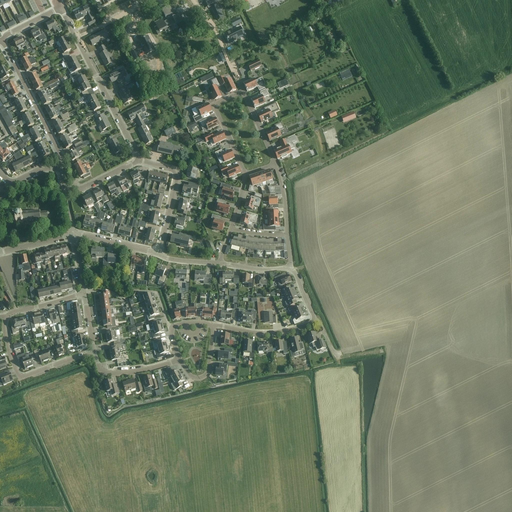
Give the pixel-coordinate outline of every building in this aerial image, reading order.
[(205,0),(204,1),(205,3),(207,6),(210,5),(212,7),(211,7),(218,21),(220,20),(219,17),(222,15),(217,5),(216,5),(215,3),(219,0),(205,0)] [(89,26),(96,23),(94,19),(94,20),(91,14),(86,4),(79,8),(80,10),(74,13),(77,20),(86,16),(89,22),(88,23),(89,26)] [(156,31),(158,35),(160,34),(160,32),(175,24),(176,26),(185,21),(183,16),(182,13),(175,17),(173,14),(175,13),(171,6),(161,10),(165,18),(166,18),(168,20),(164,22),(162,19),(155,23),(158,29),(156,31)] [(231,23),(233,27),(241,23),(239,19),(231,23)] [(59,33),(62,32),(59,26),(56,28),(53,22),(46,25),(49,31),(53,29),(54,32),(57,31),(59,33)] [(240,28),(225,35),(229,43),(244,36),(240,28)] [(38,29),(31,33),(35,39),(38,37),(40,40),(40,41),(43,40),(43,41),(46,40),(44,34),(41,35),(38,29)] [(92,45),(108,37),(105,31),(89,39),(92,45)] [(27,50),(30,48),(27,42),(24,44),(21,38),(14,42),(17,48),(21,46),(22,48),(25,47),(27,50)] [(58,42),(61,48),(68,44),(65,38),(58,42)] [(135,52),(130,54),(133,62),(138,59),(137,57),(144,54),(145,56),(153,52),(147,38),(138,42),(142,49),(135,53),(135,52)] [(64,59),(69,56),(68,52),(71,50),(68,44),(61,48),(58,49),(59,52),(62,50),(64,54),(62,55),(64,59)] [(101,54),(99,55),(105,66),(109,65),(109,66),(112,64),(111,63),(112,63),(106,52),(107,51),(106,48),(100,51),(101,54)] [(24,66),(30,63),(32,62),(35,60),(33,58),(31,59),(28,60),(27,57),(29,56),(28,53),(27,54),(21,57),(23,59),(21,60),(24,66)] [(71,59),(69,56),(64,59),(66,62),(68,61),(71,67),(78,64),(75,58),(71,59)] [(30,63),(24,66),(26,72),(32,69),(31,66),(34,64),(36,63),(35,60),(32,62),(30,63)] [(251,71),(261,66),(259,61),(248,66),(251,71)] [(71,67),(68,69),(71,75),(69,76),(71,80),(74,78),(79,75),(78,72),(81,70),(78,64),(71,67)] [(7,77),(9,76),(5,67),(0,68),(0,75),(2,79),(0,80),(2,83),(9,79),(7,77)] [(118,86),(119,89),(125,86),(128,84),(127,81),(125,82),(123,77),(126,76),(122,69),(108,76),(112,83),(117,81),(119,85),(118,86)] [(29,77),(33,84),(39,81),(36,74),(29,77)] [(81,79),(79,75),(74,78),(71,80),(73,83),(78,81),(81,87),(88,83),(85,77),(81,79)] [(286,77),(277,81),(279,86),(288,83),(286,77)] [(211,81),(214,87),(208,90),(214,101),(222,97),(217,87),(220,86),(216,78),(211,81)] [(226,82),(224,78),(218,80),(221,86),(224,85),(228,94),(236,90),(231,79),(226,82)] [(262,82),(257,84),(254,79),(243,84),(247,92),(258,87),(259,91),(265,88),(262,82)] [(39,81),(33,84),(36,90),(43,87),(39,81)] [(9,82),(2,85),(3,88),(6,86),(8,92),(10,91),(16,88),(13,83),(10,84),(9,82)] [(84,97),(89,94),(87,91),(91,89),(88,83),(81,87),(77,89),(78,91),(80,90),(82,93),(84,97)] [(127,89),(125,86),(119,89),(121,91),(119,92),(125,104),(131,100),(126,89),(127,89)] [(12,94),(8,96),(10,98),(11,100),(17,97),(16,95),(18,94),(16,88),(10,91),(12,94)] [(260,93),(261,96),(251,100),(255,109),(266,103),(263,98),(268,95),(266,90),(260,93)] [(38,95),(41,100),(47,97),(50,96),(47,91),(38,95)] [(44,106),(50,103),(51,102),(50,99),(51,98),(54,96),(53,94),(50,96),(47,97),(41,100),(44,106)] [(91,98),(89,94),(84,97),(77,101),(79,104),(86,101),(88,100),(89,103),(87,104),(85,105),(86,108),(87,108),(91,106),(98,102),(95,96),(91,98)] [(11,108),(5,111),(6,111),(7,113),(9,112),(12,111),(15,109),(18,108),(24,104),(21,99),(15,102),(17,106),(14,107),(11,109),(11,108)] [(91,106),(87,108),(89,110),(92,108),(94,112),(101,108),(98,102),(91,106)] [(266,112),(258,115),(261,123),(272,118),(270,113),(273,112),(272,110),(278,108),(276,103),(270,106),(264,109),(266,112)] [(27,110),(24,104),(18,108),(15,109),(16,111),(16,112),(19,110),(20,113),(27,110)] [(200,114),(193,117),(196,123),(203,120),(202,117),(212,112),(208,104),(200,107),(196,109),(198,112),(199,112),(200,114)] [(48,115),(55,111),(57,110),(60,109),(59,106),(53,109),(52,106),(46,110),(48,115)] [(145,120),(142,114),(146,112),(143,106),(127,114),(131,120),(135,118),(139,126),(147,122),(146,119),(145,120)] [(55,111),(48,115),(51,120),(57,117),(56,114),(59,113),(58,112),(57,110),(55,111)] [(23,124),(31,119),(29,113),(22,117),(24,120),(21,122),(23,124)] [(103,131),(109,127),(103,115),(101,116),(99,113),(94,116),(95,119),(97,119),(101,127),(98,129),(101,134),(104,133),(103,131)] [(353,113),(344,117),(346,122),(355,118),(353,113)] [(215,118),(208,122),(206,119),(199,123),(202,128),(206,126),(208,131),(219,125),(215,118)] [(34,124),(31,119),(23,124),(23,125),(26,124),(28,127),(34,124)] [(61,124),(59,121),(53,124),(56,129),(62,126),(65,125),(67,123),(67,121),(64,123),(64,122),(61,124)] [(59,135),(65,131),(63,129),(66,127),(71,124),(70,122),(67,123),(65,125),(62,126),(56,129),(59,135)] [(147,122),(139,126),(140,129),(138,130),(146,145),(152,142),(145,127),(149,125),(147,122)] [(270,142),(281,137),(278,131),(283,129),(281,123),(275,126),(276,129),(266,133),(270,142)] [(173,127),(164,132),(167,137),(175,132),(173,127)] [(27,140),(32,137),(39,133),(36,128),(30,131),(31,134),(25,136),(26,137),(27,140)] [(207,143),(212,140),(215,145),(226,140),(222,132),(213,137),(211,134),(204,137),(207,143)] [(35,142),(41,139),(39,133),(32,137),(27,140),(28,141),(31,140),(31,141),(34,139),(35,142)] [(63,144),(77,137),(76,135),(72,137),(71,136),(68,138),(67,135),(60,138),(63,144)] [(280,142),(282,148),(274,151),(278,160),(281,158),(282,159),(287,157),(287,156),(291,154),(290,150),(294,148),(293,144),(297,142),(295,136),(280,142)] [(66,149),(67,148),(72,146),(71,143),(74,141),(78,139),(77,137),(63,144),(66,149)] [(122,151),(120,148),(116,139),(114,140),(112,137),(106,140),(108,144),(109,143),(112,148),(115,154),(122,151)] [(180,154),(182,148),(171,146),(171,145),(160,142),(159,148),(158,148),(157,153),(172,156),(173,152),(180,154)] [(44,144),(37,147),(38,148),(39,151),(37,152),(38,154),(40,153),(47,149),(46,148),(44,144)] [(75,152),(69,155),(72,161),(81,157),(79,152),(81,151),(80,148),(83,147),(82,144),(75,147),(73,148),(75,152)] [(38,154),(33,157),(34,159),(41,156),(43,159),(50,155),(47,149),(40,153),(38,154)] [(3,152),(0,154),(0,157),(3,161),(7,157),(9,160),(15,155),(12,151),(9,153),(8,152),(6,150),(3,152)] [(218,159),(221,158),(223,163),(234,159),(230,150),(223,154),(221,151),(215,153),(218,159)] [(33,164),(29,157),(24,160),(20,152),(17,154),(17,155),(18,156),(19,157),(24,168),(33,164)] [(16,173),(24,168),(19,157),(18,157),(15,159),(17,163),(12,166),(9,167),(13,174),(16,173)] [(80,163),(74,166),(77,172),(83,169),(85,168),(86,167),(85,165),(84,164),(82,165),(80,163)] [(241,174),(237,165),(227,169),(226,166),(220,169),(223,175),(227,173),(230,178),(231,178),(232,180),(237,178),(236,176),(241,174)] [(83,169),(77,172),(81,178),(83,177),(84,179),(90,176),(89,173),(87,169),(86,167),(85,168),(83,169)] [(197,180),(199,171),(189,168),(187,177),(197,180)] [(144,180),(146,172),(142,171),(142,173),(137,172),(137,171),(130,175),(134,181),(133,182),(134,185),(139,182),(137,179),(140,178),(140,179),(144,180)] [(251,185),(249,191),(255,193),(253,187),(257,185),(257,187),(260,186),(260,187),(263,187),(270,184),(269,181),(272,180),(269,171),(260,174),(249,177),(252,185),(251,185)] [(160,183),(160,185),(161,185),(162,185),(163,183),(167,184),(168,177),(162,176),(160,183)] [(124,178),(118,181),(121,187),(123,192),(128,190),(132,188),(130,182),(127,184),(124,178)] [(107,187),(110,192),(112,195),(115,193),(117,196),(122,194),(121,193),(119,188),(116,189),(113,183),(107,187)] [(197,196),(199,186),(189,183),(188,187),(184,186),(182,193),(191,195),(197,196)] [(221,184),(219,190),(223,191),(221,196),(232,199),(232,198),(233,198),(234,195),(233,195),(234,192),(228,190),(229,186),(221,184)] [(104,203),(108,201),(106,196),(104,197),(100,190),(94,194),(98,202),(102,200),(104,203)] [(156,195),(155,202),(162,204),(163,197),(156,195)] [(270,195),(263,195),(263,203),(269,203),(269,205),(273,205),(273,209),(278,208),(278,205),(278,197),(270,198),(270,195)] [(85,208),(93,204),(89,196),(83,199),(85,203),(83,204),(85,208)] [(247,200),(246,200),(246,203),(245,208),(252,210),(254,206),(259,207),(261,200),(253,198),(252,201),(247,199),(247,200)] [(189,204),(190,201),(184,199),(183,202),(180,201),(178,210),(180,211),(180,214),(186,215),(187,212),(185,211),(187,203),(189,204)] [(230,207),(223,205),(224,202),(218,200),(217,204),(219,204),(217,212),(228,215),(230,207)] [(162,204),(155,202),(152,201),(151,207),(160,209),(162,204)] [(269,220),(279,219),(279,217),(280,217),(279,213),(278,213),(278,212),(273,212),(273,209),(266,209),(266,213),(268,212),(269,220)] [(36,211),(35,211),(35,212),(32,212),(32,211),(31,211),(31,212),(28,212),(27,212),(24,213),(24,212),(24,213),(22,213),(20,213),(21,215),(16,215),(16,213),(15,213),(15,215),(14,215),(14,216),(15,216),(16,220),(14,221),(14,222),(16,222),(16,223),(17,223),(17,222),(20,221),(22,222),(23,222),(25,222),(26,222),(29,221),(29,222),(29,221),(32,221),(32,222),(33,221),(36,221),(37,221),(40,220),(40,221),(40,220),(41,220),(40,220),(40,219),(48,218),(50,216),(50,214),(48,212),(40,213),(39,212),(40,212),(40,211),(39,211),(36,212),(36,211)] [(149,212),(148,217),(151,218),(151,219),(158,220),(159,214),(152,212),(149,212)] [(242,216),(241,218),(242,219),(240,224),(248,226),(249,221),(255,223),(257,216),(248,213),(247,216),(243,215),(242,216)] [(212,215),(211,219),(215,220),(212,229),(213,229),(213,230),(217,231),(217,230),(222,232),(225,223),(219,221),(220,217),(212,215)] [(97,219),(96,222),(91,221),(91,217),(86,216),(83,227),(94,229),(94,227),(98,228),(100,220),(97,219)] [(176,218),(174,225),(177,226),(176,229),(183,230),(183,227),(184,227),(185,222),(187,222),(188,218),(182,216),(181,219),(176,218)] [(279,219),(269,220),(267,220),(267,225),(263,225),(263,231),(275,231),(274,231),(273,227),(279,227),(279,226),(280,226),(280,222),(279,222),(279,219)] [(101,231),(107,232),(109,225),(110,221),(107,220),(107,222),(103,221),(100,220),(98,228),(101,229),(101,231)] [(118,235),(124,236),(125,229),(126,226),(123,225),(123,228),(119,227),(118,235)] [(126,226),(124,236),(130,238),(132,230),(132,227),(126,226)] [(148,229),(147,232),(144,232),(143,234),(147,235),(154,237),(155,230),(148,229)] [(172,235),(170,243),(180,245),(180,246),(187,248),(190,236),(179,233),(179,237),(172,235)] [(143,237),(146,238),(145,241),(152,243),(154,237),(147,235),(143,234),(143,237)] [(232,246),(240,248),(242,237),(240,236),(238,236),(234,235),(233,240),(232,240),(232,239),(230,245),(232,246)] [(240,248),(248,250),(250,238),(248,238),(248,237),(248,238),(246,237),(246,238),(242,238),(243,237),(242,237),(240,248)] [(248,250),(257,251),(258,239),(256,239),(255,239),(253,239),(250,239),(250,238),(248,250)] [(257,251),(265,251),(266,240),(263,240),(263,239),(263,240),(261,240),(258,240),(258,239),(257,251)] [(274,252),(284,251),(283,245),(282,245),(281,240),(279,240),(279,239),(279,240),(277,240),(277,241),(274,241),(274,240),(273,240),(274,252)] [(265,251),(274,252),(273,240),(271,240),(269,240),(269,241),(266,241),(266,240),(265,251)] [(211,242),(207,244),(211,253),(215,251),(211,242)] [(55,261),(58,260),(54,246),(52,247),(53,249),(50,250),(52,258),(54,257),(55,261)] [(66,246),(60,247),(62,256),(70,254),(68,247),(66,248),(66,246)] [(92,248),(91,260),(96,260),(96,258),(103,258),(103,263),(115,264),(115,255),(104,254),(104,250),(98,249),(98,248),(92,248)] [(48,265),(47,263),(45,251),(44,251),(42,252),(43,254),(40,254),(42,263),(44,262),(45,266),(48,265)] [(40,263),(42,263),(40,254),(34,256),(35,258),(33,258),(34,265),(37,264),(37,268),(40,267),(40,263)] [(26,256),(20,257),(22,265),(23,271),(24,272),(31,271),(29,263),(28,264),(26,256)] [(133,256),(131,263),(130,268),(135,270),(136,266),(139,267),(141,258),(133,256)] [(141,258),(139,267),(142,268),(141,271),(146,272),(147,266),(145,266),(146,259),(141,258)] [(161,266),(159,265),(155,275),(160,277),(159,281),(164,283),(166,277),(163,276),(166,269),(160,267),(161,266)] [(186,275),(187,271),(176,270),(175,279),(184,279),(184,282),(189,282),(189,275),(186,275)] [(200,272),(195,271),(195,281),(203,282),(203,284),(211,284),(211,276),(206,275),(206,273),(200,273),(200,272)] [(234,272),(228,273),(228,282),(233,282),(233,284),(237,284),(239,284),(239,277),(237,277),(234,277),(234,272)] [(228,282),(228,273),(223,273),(223,277),(220,277),(220,284),(222,284),(222,285),(225,285),(225,282),(228,282)] [(252,288),(252,282),(249,282),(250,275),(243,275),(242,284),(249,284),(248,288),(252,288)] [(282,285),(291,282),(288,275),(282,278),(281,275),(274,278),(275,281),(277,280),(279,287),(282,285)] [(266,285),(267,281),(265,281),(266,276),(265,276),(264,277),(258,276),(257,280),(254,280),(254,286),(257,286),(257,285),(261,285),(266,285)] [(68,290),(69,291),(73,290),(71,282),(67,283),(67,280),(64,280),(67,290),(68,290)] [(62,295),(62,293),(61,293),(60,286),(60,287),(57,287),(56,284),(54,285),(56,295),(58,295),(58,296),(62,295)] [(47,298),(51,297),(49,289),(46,290),(45,287),(43,287),(45,298),(47,297),(47,298)] [(286,298),(296,294),(294,288),(289,290),(287,287),(280,291),(282,296),(285,295),(286,298)] [(102,291),(102,295),(99,296),(100,301),(108,300),(108,295),(110,294),(109,292),(102,291)] [(5,294),(10,303),(13,301),(8,292),(5,294)] [(139,292),(140,297),(141,299),(143,298),(144,301),(154,298),(152,293),(146,295),(145,292),(139,292)] [(298,299),(296,294),(286,298),(287,301),(285,302),(287,308),(297,303),(296,300),(298,299)] [(8,307),(11,305),(8,301),(6,297),(2,300),(5,303),(8,307)] [(143,306),(144,308),(156,304),(154,298),(144,301),(146,305),(143,306)] [(175,303),(176,306),(177,310),(173,310),(176,320),(181,318),(180,312),(183,311),(182,305),(181,302),(181,301),(175,303)] [(68,311),(80,309),(79,304),(73,305),(72,302),(67,304),(68,311)] [(148,312),(157,309),(156,304),(144,308),(145,310),(147,309),(148,312)] [(191,308),(191,317),(197,317),(197,310),(200,310),(200,304),(194,304),(194,308),(191,308)] [(202,317),(207,318),(208,309),(205,308),(206,305),(200,304),(200,310),(203,311),(202,317)] [(208,309),(207,318),(213,319),(213,312),(216,312),(217,304),(213,304),(212,306),(211,309),(208,309)] [(186,318),(191,317),(191,308),(188,308),(188,305),(182,305),(183,311),(186,311),(186,318)] [(294,316),(304,312),(301,307),(295,309),(294,307),(288,309),(289,312),(292,311),(294,316)] [(220,320),(226,320),(227,312),(224,312),(224,309),(221,308),(221,310),(218,309),(218,316),(221,317),(220,320)] [(159,314),(157,309),(148,312),(149,315),(147,316),(148,321),(155,319),(154,316),(159,314)] [(227,309),(227,312),(226,320),(231,321),(231,318),(234,318),(235,311),(232,311),(232,310),(227,309)] [(240,322),(246,323),(247,313),(244,313),(244,311),(243,310),(239,309),(238,317),(241,317),(240,322)] [(55,324),(60,323),(59,317),(56,317),(54,310),(49,312),(50,319),(47,319),(48,322),(51,321),(54,321),(55,324)] [(247,313),(246,323),(252,324),(253,318),(256,319),(256,311),(252,311),(251,312),(251,314),(247,313)] [(273,324),(276,324),(276,317),(272,318),(272,313),(268,313),(266,312),(265,313),(264,313),(264,323),(272,323),(273,324)] [(294,318),(293,321),(293,322),(294,325),(300,322),(299,320),(306,317),(304,312),(294,316),(295,318),(294,318)] [(40,324),(40,327),(46,326),(49,326),(48,322),(47,319),(44,320),(43,313),(37,314),(40,324)] [(34,322),(31,323),(32,329),(35,329),(35,328),(40,327),(40,324),(37,314),(32,316),(34,322)] [(25,318),(19,319),(21,328),(24,328),(25,331),(27,330),(28,331),(31,330),(29,322),(26,323),(25,318)] [(18,329),(21,328),(19,319),(13,321),(14,326),(11,326),(13,334),(16,334),(16,333),(19,332),(18,329)] [(114,320),(111,320),(103,321),(104,326),(107,326),(107,328),(111,328),(116,327),(115,320),(114,320)] [(158,320),(148,323),(150,328),(150,331),(153,330),(163,327),(161,322),(159,323),(158,320)] [(83,329),(82,324),(73,326),(74,331),(71,331),(72,334),(78,333),(78,330),(83,329)] [(164,333),(163,327),(153,330),(154,333),(152,334),(153,339),(160,337),(159,334),(164,333)] [(113,332),(106,333),(107,339),(112,338),(111,337),(116,336),(120,335),(119,331),(118,328),(112,329),(113,332)] [(317,351),(325,348),(322,340),(318,341),(315,332),(306,335),(309,344),(312,343),(313,348),(315,347),(317,351)] [(231,341),(232,335),(221,333),(221,337),(221,339),(220,344),(229,345),(229,340),(231,341)] [(73,343),(85,341),(83,336),(80,337),(80,334),(72,335),(72,338),(73,343)] [(117,341),(116,336),(111,337),(112,338),(107,339),(108,343),(114,342),(114,345),(120,344),(120,341),(117,341)] [(62,348),(64,347),(61,338),(56,341),(58,346),(55,347),(59,356),(64,354),(62,348)] [(297,338),(290,340),(293,351),(290,351),(292,358),(294,357),(294,354),(305,351),(303,344),(299,346),(297,338)] [(158,350),(168,347),(167,345),(167,341),(160,343),(160,340),(153,342),(154,345),(156,344),(158,350)] [(244,340),(243,352),(244,352),(243,355),(243,357),(249,357),(249,360),(253,360),(254,354),(251,354),(252,341),(244,340)] [(85,341),(73,343),(72,344),(73,349),(74,348),(75,351),(82,350),(82,347),(86,346),(85,341)] [(284,354),(288,354),(286,344),(282,344),(282,341),(275,342),(276,352),(283,351),(284,354)] [(264,353),(272,352),(272,351),(272,349),(272,346),(269,346),(269,343),(257,343),(258,352),(264,352),(264,353)] [(111,355),(120,353),(119,350),(122,349),(121,344),(120,344),(114,345),(114,348),(109,349),(111,355)] [(48,350),(43,352),(46,361),(51,359),(49,353),(52,352),(49,346),(47,347),(48,350)] [(158,350),(155,350),(157,359),(164,357),(163,354),(170,353),(169,349),(168,349),(168,347),(158,350)] [(146,350),(147,359),(155,357),(154,349),(146,350)] [(232,353),(232,350),(226,349),(226,352),(219,352),(218,359),(218,360),(221,360),(221,359),(228,360),(228,353),(232,353)] [(41,363),(46,361),(43,352),(38,354),(36,351),(34,352),(36,358),(39,357),(41,363)] [(33,353),(25,356),(27,363),(28,363),(30,367),(34,366),(32,360),(35,359),(33,353)] [(120,357),(120,353),(111,355),(112,361),(117,360),(117,363),(125,362),(125,358),(124,358),(123,356),(120,357)] [(25,369),(30,367),(28,363),(27,363),(25,356),(24,354),(17,356),(19,362),(22,360),(25,369)] [(227,372),(227,365),(220,364),(220,367),(216,367),(215,375),(223,376),(224,372),(227,372)] [(171,378),(172,380),(181,376),(180,373),(178,370),(175,372),(174,369),(165,374),(168,379),(171,378)] [(14,381),(12,376),(11,374),(6,376),(5,373),(0,374),(0,380),(1,380),(4,386),(7,385),(6,384),(14,381)] [(146,386),(143,386),(145,392),(152,391),(151,387),(154,386),(155,389),(158,389),(156,382),(155,380),(152,381),(151,376),(144,378),(146,386)] [(182,378),(181,376),(172,380),(173,383),(171,384),(174,391),(183,386),(181,382),(184,381),(183,378),(182,378)] [(138,393),(142,392),(140,383),(135,384),(133,379),(129,381),(129,382),(123,383),(125,392),(137,388),(138,393)] [(113,395),(119,393),(117,385),(113,386),(112,381),(109,381),(104,383),(107,391),(111,390),(113,395)]
